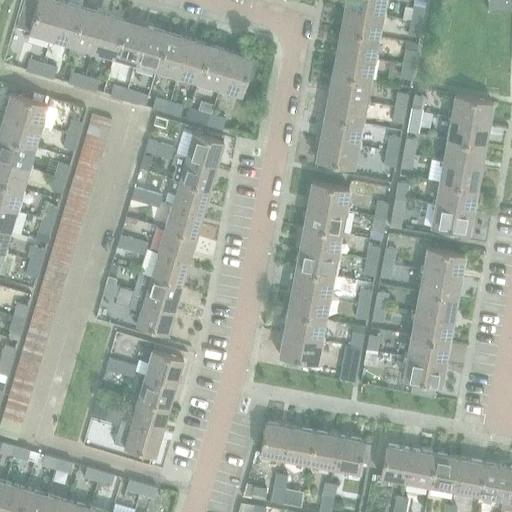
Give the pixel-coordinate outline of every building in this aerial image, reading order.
[(21,0),(14,25),(27,29),(49,35),(59,0),(21,0)] [(70,42),(80,5),(62,0),(59,0),(49,35),(70,42)] [(344,0),(343,7),(380,14),(382,0),(344,0)] [(511,0),(487,0),(487,8),(511,9),(511,0)] [(91,48),(101,12),(80,5),(70,42),(91,48)] [(409,19),(420,21),(423,7),(412,5),(409,19)] [(376,35),(380,14),(343,7),(339,28),(376,35)] [(112,54),(122,18),(101,12),(91,48),(112,54)] [(133,60),(144,24),(122,18),(112,54),(133,60)] [(417,35),(420,21),(409,19),(407,34),(417,35)] [(154,67),(165,31),(144,24),(133,60),(154,67)] [(372,57),(376,35),(339,28),(335,50),(372,57)] [(175,73),(186,37),(165,31),(154,67),(175,73)] [(196,79),(207,43),(186,37),(175,73),(196,79)] [(217,86),(228,50),(207,43),(196,79),(217,86)] [(401,62),(412,64),(415,50),(404,48),(401,62)] [(228,50),(217,86),(239,92),(249,56),(228,50)] [(368,78),(372,57),(335,50),(331,71),(368,78)] [(38,71),(41,61),(27,57),(24,67),(38,71)] [(41,61),(38,71),(52,76),(55,65),(41,61)] [(409,78),(412,64),(401,62),(399,76),(409,78)] [(80,84),(83,74),(69,70),(66,80),(80,84)] [(364,100),(368,78),(331,71),(327,93),(364,100)] [(83,74),(80,84),(94,88),(97,78),(83,74)] [(122,97),(125,87),(111,82),(108,93),(122,97)] [(125,87),(122,97),(136,101),(139,91),(125,87)] [(393,105),(404,107),(407,93),(396,91),(393,105)] [(4,114),(39,124),(46,102),(10,92),(4,114)] [(360,121),(364,100),(327,93),(323,114),(360,121)] [(450,115),(487,122),(491,100),(454,93),(450,115)] [(410,108),(421,110),(423,96),(413,94),(410,108)] [(164,110),(167,100),(153,95),(150,106),(164,110)] [(167,100),(164,110),(178,114),(181,104),(167,100)] [(401,121),(404,107),(393,105),(391,119),(401,121)] [(206,123),(209,113),(195,108),(192,119),(206,123)] [(418,124),(421,110),(410,108),(407,122),(418,124)] [(87,120),(107,126),(110,116),(90,110),(87,120)] [(209,113),(206,123),(220,127),(223,117),(209,113)] [(0,135),(33,145),(39,124),(4,114),(0,125),(0,135)] [(356,143),(360,121),(323,114),(319,136),(356,143)] [(483,143),(487,122),(450,115),(446,137),(483,143)] [(66,132),(77,135),(81,121),(71,118),(66,132)] [(104,136),(107,126),(87,120),(84,130),(104,136)] [(101,146),(104,136),(84,130),(81,140),(101,146)] [(184,155),(215,164),(223,140),(191,131),(184,155)] [(73,149),(77,135),(66,132),(62,146),(73,149)] [(385,148),(396,150),(399,136),(388,134),(385,148)] [(0,158),(27,166),(33,145),(0,135),(0,158)] [(351,165),(356,143),(319,136),(315,158),(351,165)] [(402,151),(413,153),(415,139),(405,137),(402,151)] [(479,165),(483,143),(446,137),(442,158),(479,165)] [(158,153),(162,143),(148,139),(145,149),(158,153)] [(98,156),(101,146),(81,140),(78,150),(98,156)] [(162,143),(158,153),(172,157),(175,147),(162,143)] [(393,164),(396,150),(385,148),(383,162),(393,164)] [(95,166),(98,156),(78,150),(75,160),(95,166)] [(410,167),(413,153),(402,151),(399,165),(410,167)] [(208,188),(215,164),(184,155),(177,179),(208,188)] [(0,181),(20,187),(27,166),(0,158),(0,181)] [(475,187),(479,165),(442,158),(438,180),(475,187)] [(54,174),(64,177),(68,163),(58,160),(54,174)] [(92,176),(95,166),(75,160),(72,170),(92,176)] [(89,186),(92,176),(72,170),(69,180),(89,186)] [(60,191),(64,177),(54,174),(50,188),(60,191)] [(201,212),(208,188),(177,179),(170,203),(201,212)] [(307,202),(343,209),(347,186),(311,179),(307,202)] [(87,196),(89,186),(69,180),(66,191),(87,196)] [(394,194),(405,196),(407,182),(397,180),(394,194)] [(471,208),(475,187),(438,180),(434,201),(471,208)] [(0,204),(14,208),(20,187),(0,181),(0,204)] [(144,201),(147,190),(133,186),(130,197),(144,201)] [(147,190),(144,201),(158,205),(161,195),(147,190)] [(84,207),(87,196),(66,191),(63,201),(84,207)] [(402,210),(405,196),(394,194),(391,208),(402,210)] [(373,214),(384,216),(386,202),(376,200),(373,214)] [(81,216),(84,207),(63,201),(61,211),(81,216)] [(467,230),(471,208),(434,201),(430,224),(467,230)] [(339,230),(343,209),(307,202),(303,223),(339,230)] [(41,216),(52,220),(56,206),(45,203),(41,216)] [(194,236),(201,212),(170,203),(163,226),(194,236)] [(0,227),(8,229),(14,208),(0,204),(0,227)] [(78,227),(81,216),(61,211),(58,221),(78,227)] [(381,230),(384,216),(373,214),(370,228),(381,230)] [(47,234),(52,220),(41,216),(37,230),(47,234)] [(75,237),(78,227),(58,221),(55,231),(75,237)] [(335,252),(339,230),(303,223),(299,245),(335,252)] [(188,259),(194,236),(163,226),(156,250),(188,259)] [(72,247),(75,237),(55,231),(52,241),(72,247)] [(130,248),(133,238),(119,234),(116,244),(130,248)] [(133,238),(130,248),(144,252),(147,242),(133,238)] [(69,257),(72,247),(52,241),(49,251),(69,257)] [(365,257),(376,259),(378,245),(368,243),(365,257)] [(29,259),(39,262),(43,248),(33,245),(29,259)] [(331,273),(335,252),(299,245),(295,267),(331,273)] [(382,260),(392,262),(395,248),(384,246),(382,260)] [(422,268),(459,274),(463,253),(426,246),(422,268)] [(181,283),(188,259),(156,250),(149,274),(181,283)] [(66,267),(69,257),(49,251),(46,261),(66,267)] [(373,273),(376,259),(365,257),(362,271),(373,273)] [(35,276),(39,262),(29,259),(25,273),(35,276)] [(390,276),(392,262),(382,260),(379,274),(390,276)] [(63,277),(66,267),(46,261),(43,271),(63,277)] [(327,295),(331,273),(295,267),(291,288),(327,295)] [(455,296),(459,274),(422,268),(418,289),(455,296)] [(60,287),(63,277),(43,271),(40,281),(60,287)] [(174,307),(181,283),(149,274),(142,298),(174,307)] [(107,276),(102,292),(116,296),(119,285),(114,284),(116,278),(107,276)] [(57,297),(60,287),(40,281),(37,291),(57,297)] [(119,285),(116,296),(130,300),(133,290),(119,285)] [(357,300),(368,302),(370,288),(360,286),(357,300)] [(323,316),(327,295),(291,288),(287,309),(323,316)] [(373,303),(384,305),(387,291),(376,289),(373,303)] [(452,318),(455,296),(418,289),(414,311),(452,318)] [(54,307),(57,297),(37,291),(34,301),(54,307)] [(166,331),(174,307),(142,298),(135,322),(166,331)] [(365,316),(368,302),(357,300),(354,314),(365,316)] [(12,315),(22,318),(27,304),(16,301),(12,315)] [(51,317),(54,307),(34,301),(31,311),(51,317)] [(382,320),(384,305),(373,303),(371,318),(382,320)] [(319,338),(323,316),(287,309),(283,331),(319,338)] [(48,327),(51,317),(31,311),(28,321),(48,327)] [(448,339),(452,318),(414,311),(411,332),(448,339)] [(18,332),(22,318),(12,315),(8,328),(18,332)] [(45,337),(48,327),(28,321),(25,331),(45,337)] [(349,344),(359,346),(362,331),(351,329),(349,344)] [(42,347),(45,337),(25,331),(22,341),(42,347)] [(315,360),(319,338),(283,331),(278,353),(315,360)] [(444,361),(448,339),(411,332),(407,354),(444,361)] [(365,347),(376,349),(379,335),(368,333),(365,347)] [(39,357),(42,347),(22,341),(19,351),(39,357)] [(0,355),(0,356),(10,360),(14,346),(4,343),(0,355)] [(357,360),(359,346),(349,344),(346,358),(357,360)] [(373,363),(376,349),(365,347),(363,361),(373,363)] [(144,372),(176,382),(183,357),(151,348),(144,372)] [(36,367),(39,357),(19,351),(16,361),(36,367)] [(440,383),(444,361),(407,354),(403,376),(440,383)] [(0,372),(6,374),(10,360),(0,356),(0,372)] [(119,371),(122,361),(108,356),(105,367),(119,371)] [(33,377),(36,367),(16,361),(13,371),(33,377)] [(122,361),(119,371),(133,375),(136,365),(122,361)] [(30,387),(33,377),(13,371),(10,381),(30,387)] [(169,405),(176,382),(144,372),(137,396),(169,405)] [(27,397),(30,387),(10,381),(7,391),(27,397)] [(24,407),(27,397),(7,391),(4,401),(24,407)] [(162,429),(169,405),(137,396),(130,420),(162,429)] [(21,417),(24,407),(4,401),(1,411),(21,417)] [(105,418),(108,408),(94,404),(91,414),(105,418)] [(108,408),(105,418),(119,423),(122,412),(108,408)] [(0,421),(19,427),(21,417),(1,411),(0,416),(0,421)] [(154,454),(162,429),(130,420),(123,444),(154,454)] [(284,457),(290,425),(265,420),(259,452),(284,457)] [(0,432),(16,437),(19,427),(0,421),(0,432)] [(309,461),(314,429),(290,425),(284,457),(309,461)] [(333,466),(339,434),(314,429),(309,461),(333,466)] [(339,434),(333,466),(358,470),(364,438),(339,434)] [(0,451),(12,455),(15,445),(1,440),(0,445),(0,451)] [(404,479),(410,447),(385,443),(379,474),(404,479)] [(15,445),(12,455),(27,459),(30,449),(15,445)] [(429,483),(435,452),(410,447),(404,479),(429,483)] [(453,488),(459,456),(435,452),(429,483),(453,488)] [(55,467),(58,457),(44,453),(41,463),(55,467)] [(478,492),(483,461),(459,456),(453,488),(478,492)] [(58,457),(55,467),(69,471),(72,461),(58,457)] [(502,497),(508,465),(483,461),(478,492),(502,497)] [(97,480),(100,469),(86,465),(83,475),(97,480)] [(511,465),(508,465),(502,497),(500,507),(511,509),(511,502),(511,465)] [(100,469),(97,480),(111,484),(115,473),(100,469)] [(274,485),(283,486),(286,472),(276,470),(274,485)] [(140,492),(143,481),(129,477),(126,488),(140,492)] [(0,511),(18,511),(26,487),(5,481),(0,495),(0,511)] [(143,481),(140,492),(154,496),(157,486),(143,481)] [(322,495),(333,497),(335,482),(325,481),(322,495)] [(281,501),(283,486),(274,485),(271,499),(281,501)] [(41,511),(47,494),(26,487),(18,511),(41,511)] [(64,511),(68,500),(47,494),(41,511),(64,511)] [(394,508),(405,510),(407,495),(396,494),(394,508)] [(330,511),(333,497),(322,495),(320,509),(330,511)] [(87,511),(89,506),(68,500),(64,511),(87,511)] [(443,511),(454,511),(456,504),(445,503),(443,511)]
